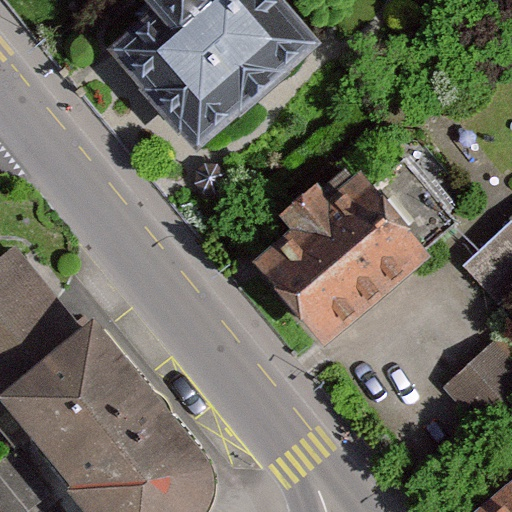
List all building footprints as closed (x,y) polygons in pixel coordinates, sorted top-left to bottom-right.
[(163,0),(111,47),(210,157),(328,50),(282,0),(163,0)] [(264,264),(335,347),(441,255),(372,175),(341,201),(329,188),(289,223),(298,234),(264,264)] [(511,221),(464,264),(504,308),(511,300),(511,221)] [(98,511),(226,511),(230,493),(222,473),(103,331),(85,345),(13,260),(0,271),(0,423),(22,449),(35,438),(98,511)] [(444,390),(485,436),(511,411),(511,350),(501,339),(444,390)] [(511,511),(511,491),(487,511),(511,511)]
